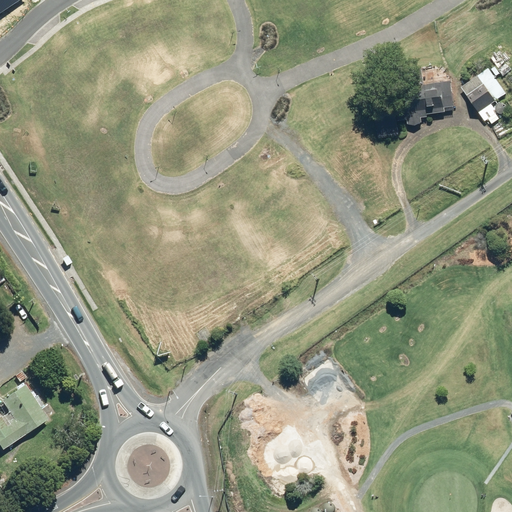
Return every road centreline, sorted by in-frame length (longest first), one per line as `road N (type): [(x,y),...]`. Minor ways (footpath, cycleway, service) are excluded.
road 1 (unclassified): [(511,170),(196,392),(173,430)]
road 2 (residential): [(238,68),(219,68),(153,111),(140,138),(153,179),(189,179),(248,140),(259,128),(264,86)]
road 3 (unknown): [(264,86),(378,264)]
road 4 (secondary): [(106,380),(0,205)]
road 5 (residential): [(436,0),(367,49),(264,86)]
